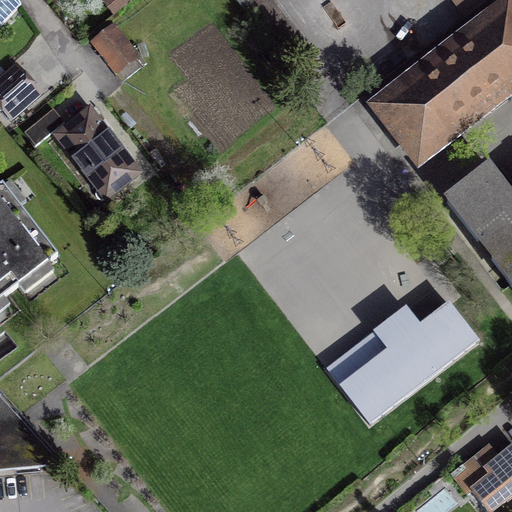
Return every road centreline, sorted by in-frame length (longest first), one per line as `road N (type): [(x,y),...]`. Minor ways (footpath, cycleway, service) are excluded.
road 1 (residential): [(511,406),(386,511)]
road 2 (residential): [(26,0),(105,96)]
